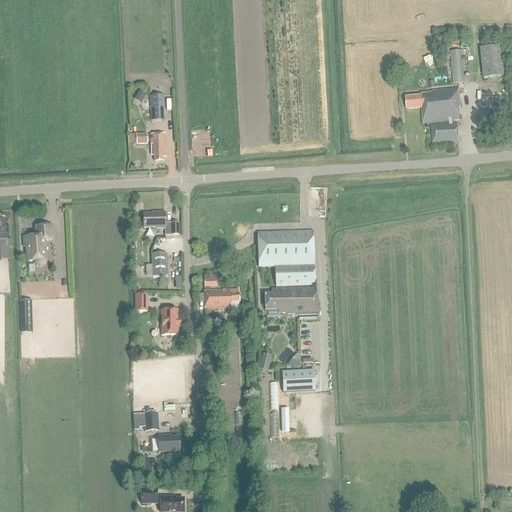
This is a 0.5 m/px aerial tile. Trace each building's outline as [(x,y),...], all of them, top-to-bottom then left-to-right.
[(423,42),(381,45),(381,57),(424,55),(423,42)] [(504,78),(502,47),(480,49),(483,80),(504,78)] [(465,83),(462,51),(450,52),(453,84),(465,83)] [(432,93),(421,95),(421,96),(405,98),(406,110),(421,109),(422,125),(456,120),(459,120),(458,109),(460,109),(459,89),(432,91),(432,93)] [(139,91),(134,99),(140,103),(146,95),(139,91)] [(164,121),(163,95),(149,95),(151,121),(164,121)] [(458,143),(457,123),(430,125),(431,145),(458,143)] [(164,134),(150,135),(151,156),(154,155),(154,162),(162,162),(162,158),(165,158),(164,134)] [(146,135),(136,135),(136,145),(146,144),(146,136),(146,135)] [(165,213),(155,214),(155,215),(143,215),(143,229),(156,229),(156,230),(165,229),(165,237),(179,236),(179,224),(165,224),(165,213)] [(11,249),(10,240),(6,240),(5,220),(0,220),(0,248),(2,249),(7,249),(11,249)] [(40,267),(41,267),(42,266),(43,265),(44,264),(44,263),(45,262),(45,261),(44,241),(51,241),(51,227),(35,228),(36,237),(23,238),(24,248),(26,248),(27,262),(35,262),(35,263),(35,264),(36,265),(37,266),(38,266),(39,267),(40,267)] [(319,316),(318,297),(316,298),(313,232),(257,233),(258,268),(274,267),(276,289),(271,289),(271,294),(264,295),(265,311),(278,311),(278,314),(286,314),(286,315),(295,315),(295,316),(319,316)] [(167,276),(167,254),(151,255),(152,277),(167,276)] [(203,281),(204,289),(218,289),(218,281),(203,281)] [(239,308),(237,290),(204,292),(204,303),(205,303),(205,310),(231,309),(239,308)] [(147,295),(135,296),(135,313),(147,313),(147,295)] [(19,301),(20,333),(28,333),(27,302),(27,300),(19,301)] [(161,336),(177,336),(177,311),(161,311),(161,336)] [(262,354),(259,370),(267,372),(271,356),(262,354)] [(187,395),(186,369),(171,370),(172,396),(187,395)] [(315,392),(314,371),(281,372),(282,394),(315,392)] [(157,413),(132,416),(134,431),(139,431),(138,428),(144,428),(144,433),(159,432),(157,413)] [(158,440),(151,440),(151,454),(180,453),(179,437),(171,437),(158,438),(158,440)] [(156,482),(156,462),(144,462),(144,482),(156,482)] [(182,511),(183,499),(168,500),(168,498),(159,498),(159,499),(156,499),(156,490),(140,490),(140,505),(159,504),(159,511),(182,511)]
